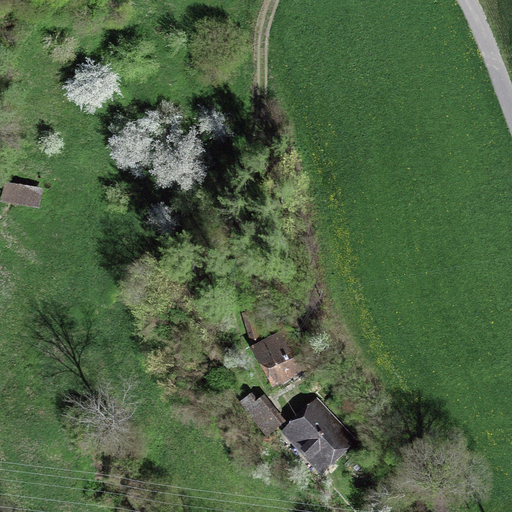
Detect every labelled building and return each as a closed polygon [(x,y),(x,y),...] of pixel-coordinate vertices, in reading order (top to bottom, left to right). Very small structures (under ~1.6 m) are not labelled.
[(37,191),(6,185),(3,199),(34,206),(37,191)] [(254,313),(244,316),(252,340),(262,337),(254,313)] [(284,335),(256,350),(273,382),(301,367),(284,335)] [(249,397),(240,405),(248,414),(250,413),(268,435),(280,425),(261,403),(257,407),(249,397)] [(292,432),(323,464),(345,444),(325,423),(330,418),(319,406),(292,432)] [(378,481),(365,492),(375,504),(388,494),(378,481)]
